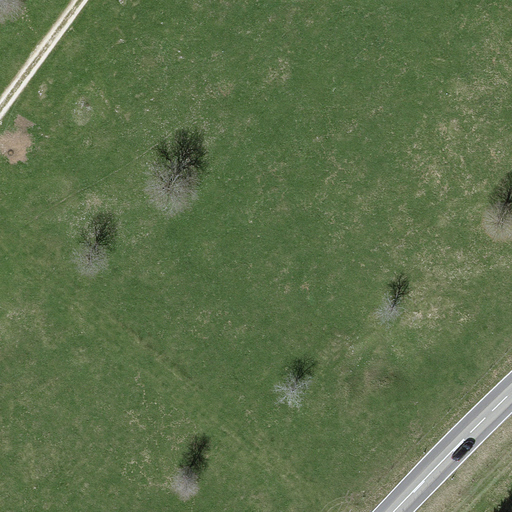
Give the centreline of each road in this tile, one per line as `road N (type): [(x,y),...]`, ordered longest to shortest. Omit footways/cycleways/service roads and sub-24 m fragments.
road 1 (primary): [(511,392),(396,511)]
road 2 (track): [(0,109),(79,0)]
